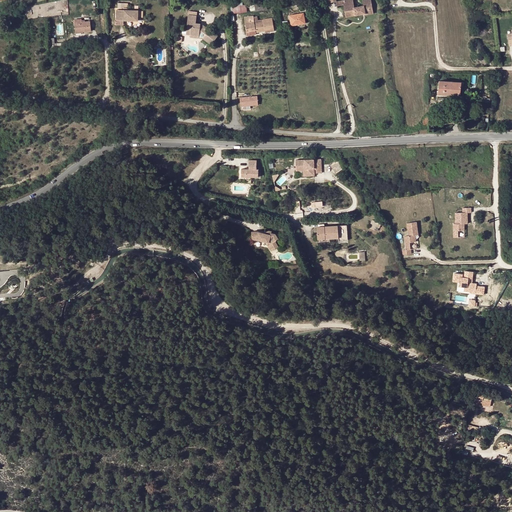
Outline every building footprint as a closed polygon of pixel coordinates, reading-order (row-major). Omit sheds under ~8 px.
[(343,6),(344,12),(349,12),(349,15),(354,14),(355,17),(362,16),(361,13),(365,13),(365,15),(365,16),(373,14),(370,0),(367,0),(362,1),(363,7),(354,8),(354,6),(349,7),(347,0),(336,2),(337,7),(343,6)] [(247,3),(231,4),(232,13),(247,12),(247,3)] [(268,10),(266,3),(255,5),(256,12),(268,10)] [(138,21),(138,10),(116,10),(116,20),(124,20),(138,21)] [(305,24),(303,13),(290,16),(291,26),(305,24)] [(206,31),(203,28),(200,27),(201,23),(196,23),(197,15),(188,14),(187,26),(191,26),(190,33),(199,34),(204,32),(207,34),(204,38),(212,44),(217,36),(208,29),(206,31)] [(274,28),(272,19),(259,21),(258,18),(254,18),(253,17),(244,18),(245,23),(246,32),(256,31),(256,33),(265,31),(265,29),(270,28),(274,28)] [(208,29),(206,27),(207,26),(200,20),(201,23),(200,27),(203,28),(206,31),(208,29)] [(82,21),(75,21),(76,32),(83,31),(83,32),(91,32),(90,22),(85,23),(82,23),(82,21)] [(199,38),(199,34),(190,33),(191,26),(187,26),(186,34),(190,35),(190,37),(199,38)] [(461,88),(464,88),(464,86),(464,83),(439,82),(438,95),(460,96),(461,88)] [(241,106),(259,105),(258,95),(241,96),(241,106)] [(321,159),(314,159),(295,160),(296,169),(296,171),(303,171),(303,176),(314,176),(314,168),(314,163),(315,163),(316,173),(322,173),(321,159)] [(257,160),(249,160),(249,169),(241,169),(241,177),(246,177),(251,177),(258,177),(259,169),(256,169),(257,160)] [(343,168),(338,160),(332,164),(338,172),(343,168)] [(471,208),(463,208),(463,212),(455,213),(455,224),(453,224),(454,237),(458,237),(458,230),(464,230),(464,224),(467,224),(467,213),(471,213),(471,208)] [(371,217),(367,224),(373,227),(376,223),(379,225),(380,222),(371,217)] [(411,254),(411,249),(410,243),(416,242),(415,235),(418,235),(416,222),(407,223),(409,236),(404,236),(406,250),(402,250),(403,255),(411,254)] [(347,225),(317,227),(317,240),(338,238),(338,241),(348,240),(347,225)] [(256,240),(257,240),(268,242),(269,244),(267,246),(271,251),(279,246),(275,241),(279,239),(275,234),(271,233),(270,233),(270,235),(265,233),(258,232),(259,231),(258,231),(251,231),(252,240),(256,240)] [(468,282),(468,278),(472,279),(473,272),(465,271),(464,277),(462,277),(463,274),(454,273),(453,281),(459,282),(458,284),(468,283),(468,282)] [(467,284),(468,283),(458,284),(458,286),(464,287),(464,291),(471,291),(471,287),(476,288),(475,293),(483,294),(484,287),(476,286),(477,283),(473,283),(470,283),(470,284),(467,284)] [(486,394),(484,394),(484,401),(479,400),(475,400),(475,405),(491,406),(492,394),(486,394)]
